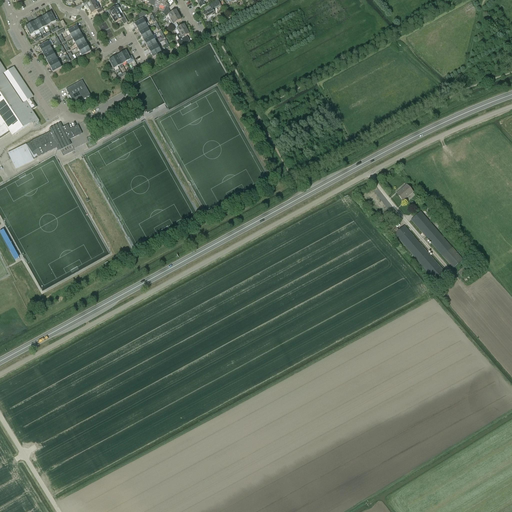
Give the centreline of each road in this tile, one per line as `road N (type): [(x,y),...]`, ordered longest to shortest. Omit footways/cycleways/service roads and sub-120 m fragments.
road 1 (trunk): [(511,95),(385,150),(0,362)]
road 2 (unclassified): [(511,107),(376,169),(0,374)]
road 3 (residential): [(147,65),(132,37),(102,49),(84,14),(56,0)]
